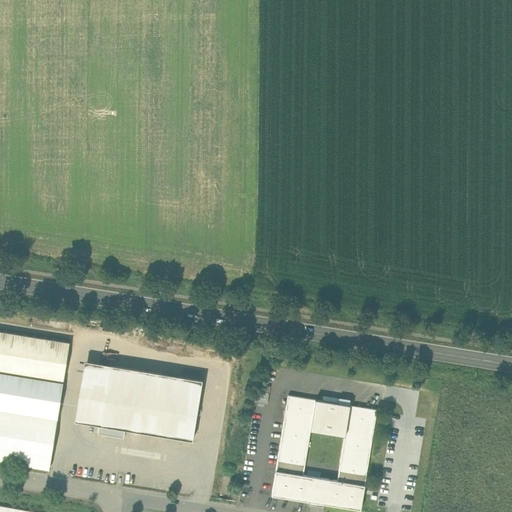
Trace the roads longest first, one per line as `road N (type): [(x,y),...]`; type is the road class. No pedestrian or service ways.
road 1 (secondary): [(511,364),(0,281)]
road 2 (residential): [(0,475),(120,495)]
